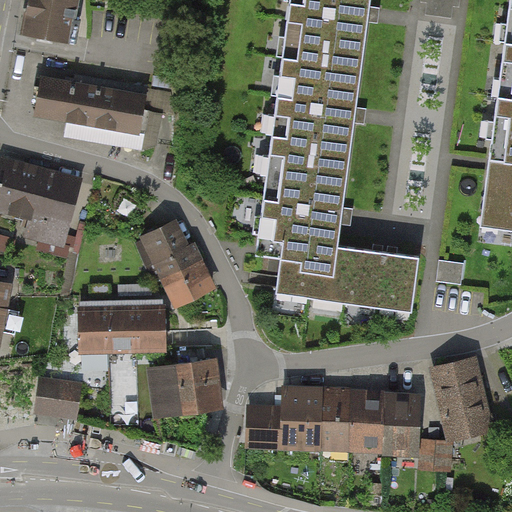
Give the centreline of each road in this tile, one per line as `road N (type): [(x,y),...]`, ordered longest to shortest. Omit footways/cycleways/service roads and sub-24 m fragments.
road 1 (residential): [(251,372),(239,307),(212,248),(168,196),(85,164),(0,145)]
road 2 (residential): [(251,372),(479,341),(511,327)]
road 3 (secondary): [(179,500),(138,480),(0,467)]
road 4 (secondary): [(0,497),(133,511),(179,500)]
road 5 (residential): [(205,507),(251,372)]
